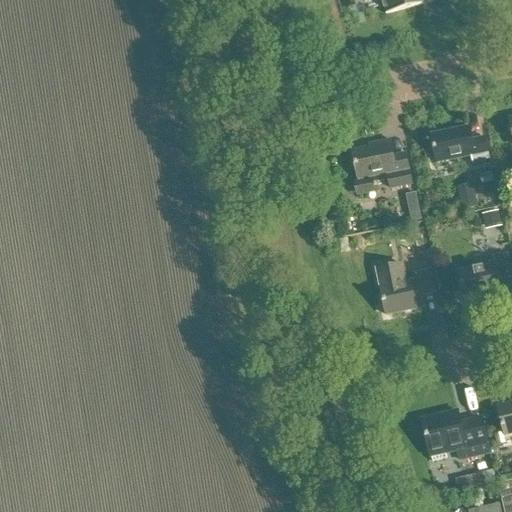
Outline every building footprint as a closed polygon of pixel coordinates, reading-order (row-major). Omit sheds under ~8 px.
[(382,0),(387,15),(423,5),(421,0),(382,0)] [(473,164),(488,161),(484,139),(472,142),(469,129),(431,137),(436,164),(471,157),(473,164)] [(352,154),(357,181),(358,185),(355,191),(360,194),(361,196),(378,193),(375,177),(387,175),(391,190),(412,186),(406,156),(393,158),(390,142),(375,145),(376,149),(352,154)] [(476,203),(462,206),(464,215),(479,212),(476,203)] [(420,209),(410,211),(413,225),(423,223),(420,209)] [(482,214),(485,230),(502,226),(498,211),(482,214)] [(463,301),(464,301),(465,305),(480,302),(479,298),(502,293),(500,281),(511,278),(507,256),(491,260),(493,266),(458,273),(463,301)] [(415,282),(407,284),(403,265),(376,271),(385,317),(424,309),(422,296),(434,294),(430,272),(413,275),(415,282)] [(503,438),(511,435),(511,404),(496,408),(503,438)] [(447,460),(446,455),(457,453),(459,461),(489,454),(481,420),(459,425),(457,414),(422,422),(430,459),(432,459),(433,463),(447,460)] [(504,444),(501,433),(494,435),(497,445),(504,444)] [(483,474),(472,477),(475,489),(486,486),(483,474)] [(511,511),(511,500),(502,503),(503,511),(511,511)]
